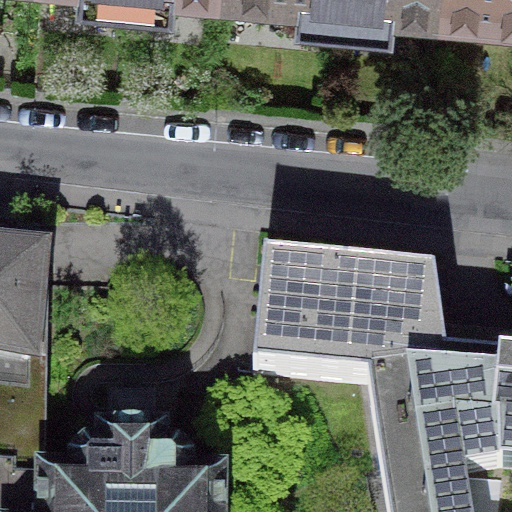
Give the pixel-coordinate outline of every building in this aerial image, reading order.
[(299,0),(298,14),(389,22),(390,0),(416,0),(437,2),(437,0),(299,0)] [(511,0),(437,0),(437,2),(511,9),(511,0)] [(0,469),(14,470),(14,480),(38,480),(38,474),(44,474),(47,283),(39,282),(41,258),(40,257),(41,243),(0,239),(0,469)] [(268,261),(264,261),(254,372),(254,374),(258,374),(258,373),(368,383),(387,511),(511,511),(511,366),(446,360),(434,278),(268,262),(268,261)] [(14,470),(0,469),(0,511),(223,511),(223,477),(191,477),(191,465),(177,451),(166,450),(166,434),(132,433),(97,433),(97,450),(85,450),(72,463),(72,476),(51,475),(51,474),(44,474),(38,474),(38,480),(14,480),(14,470)]
